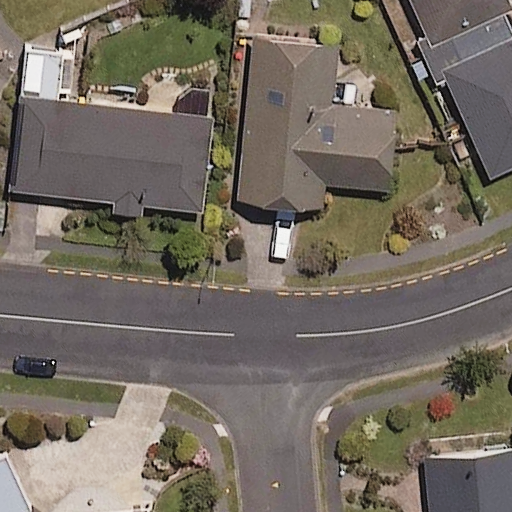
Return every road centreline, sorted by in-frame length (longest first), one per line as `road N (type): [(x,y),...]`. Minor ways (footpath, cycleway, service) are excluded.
road 1 (residential): [(0,312),(267,337)]
road 2 (residential): [(267,337),(348,334),(441,317),(511,288)]
road 3 (residential): [(280,511),(267,337)]
